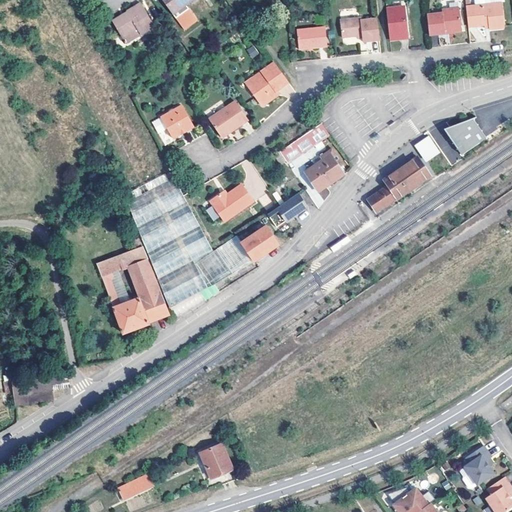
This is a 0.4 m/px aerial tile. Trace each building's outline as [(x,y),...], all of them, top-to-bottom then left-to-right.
[(164,0),(185,30),(198,20),(187,4),(184,0),(164,0)] [(504,26),(501,3),(476,5),(468,5),(470,26),(478,25),(489,24),(489,28),(504,26)] [(130,16),(115,25),(126,44),(149,32),(146,27),(153,23),(141,4),(127,12),(130,16)] [(428,14),(430,35),(446,33),(446,27),(463,26),(461,6),(445,7),(445,12),(428,14)] [(388,13),(391,39),(401,37),(402,39),(410,38),(406,8),(394,9),(394,12),(388,13)] [(130,16),(127,12),(112,21),(115,25),(130,16)] [(364,35),(364,38),(365,41),(381,39),(378,18),(362,19),(362,16),(342,18),(344,36),(358,35),(364,35)] [(146,27),(149,32),(155,28),(153,23),(146,27)] [(327,47),(326,29),(296,32),(298,50),(327,47)] [(253,45),(246,50),(252,58),(259,53),(253,45)] [(259,83),(251,89),(261,102),(288,81),(274,61),(254,76),(259,83)] [(246,82),(251,89),(259,83),(254,76),(246,82)] [(237,101),(211,118),(222,136),(249,119),(237,101)] [(183,106),(161,118),(173,139),(195,126),(183,106)] [(167,128),(161,118),(152,123),(158,133),(167,128)] [(462,155),(473,148),(486,140),(471,118),(455,124),(449,126),(453,133),(449,136),(462,155)] [(283,154),(324,126),(324,125),(323,124),(281,151),(283,154)] [(289,163),(330,135),(324,126),(283,154),(289,163)] [(453,133),(449,126),(443,128),(449,136),(453,133)] [(429,135),(414,145),(425,163),(440,153),(429,135)] [(346,173),(332,154),(307,171),(322,191),(346,173)] [(387,187),(396,200),(431,178),(418,159),(384,181),(387,187)] [(217,251),(177,180),(130,201),(174,307),(206,290),(237,274),(257,262),(239,236),(217,251)] [(213,202),(222,214),(251,194),(244,184),(230,195),(226,197),(224,194),(213,202)] [(376,213),(396,200),(387,187),(367,200),(376,213)] [(310,206),(301,193),(270,214),(279,227),(310,206)] [(251,194),(222,214),(228,223),(257,202),(251,194)] [(246,243),(240,235),(239,236),(257,262),(283,244),(270,226),(246,243)] [(350,240),(347,236),(331,248),(334,252),(350,240)] [(151,324),(173,315),(142,238),(135,242),(138,250),(100,264),(127,334),(152,325),(151,324)] [(69,385),(67,371),(50,373),(52,388),(69,385)] [(54,401),(52,388),(50,373),(13,379),(16,407),(54,401)] [(233,469),(223,444),(201,454),(212,478),(233,469)] [(485,446),(467,457),(471,463),(466,467),(470,473),(464,477),(463,480),(469,489),(472,489),(495,474),(490,466),(487,462),(491,459),(492,458),(485,446)] [(511,489),(503,477),(486,489),(490,495),(485,498),(493,511),(503,511),(511,506),(511,502),(509,497),(506,493),(510,490),(511,489)] [(135,479),(118,488),(124,499),(154,486),(151,478),(137,484),(135,479)] [(388,496),(396,506),(406,498),(411,494),(408,489),(388,496)] [(416,511),(421,511),(429,507),(417,490),(411,494),(406,498),(416,511)] [(416,511),(406,498),(396,506),(394,507),(398,511),(416,511)]
